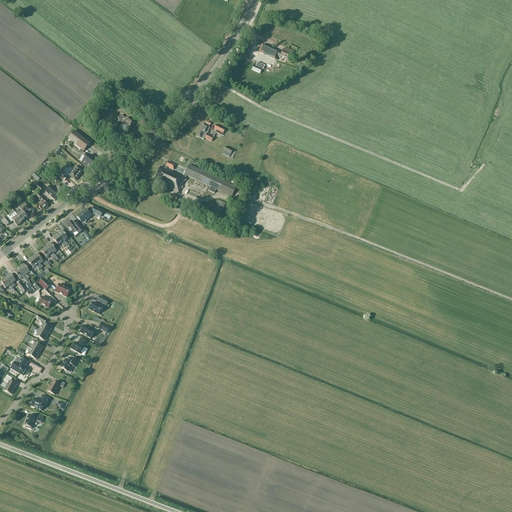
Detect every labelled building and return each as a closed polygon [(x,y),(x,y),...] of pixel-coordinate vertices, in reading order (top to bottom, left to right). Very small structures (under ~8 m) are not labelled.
[(280,58),(281,56),(290,60),(293,52),(284,48),(281,54),(263,46),(260,53),(265,55),(276,60),(278,57),(280,58)] [(262,63),(268,65),(270,60),(264,57),(262,63)] [(126,131),(133,124),(127,117),(125,119),(121,115),(117,118),(122,123),(120,124),(126,131)] [(210,126),(211,123),(207,121),(206,124),(207,124),(207,126),(202,124),(196,137),(201,139),(204,140),(204,138),(211,142),(213,138),(207,134),(210,128),(208,127),(209,125),(210,126)] [(215,133),(222,136),(225,130),(216,125),(214,129),(216,130),(215,133)] [(83,152),(89,144),(74,131),(67,139),(83,152)] [(232,151),(225,147),(222,154),(229,158),(232,151)] [(83,156),(86,158),(81,163),(89,169),(95,162),(84,154),(83,156)] [(166,166),(164,169),(160,167),(153,181),(154,182),(153,184),(154,185),(156,186),(157,185),(158,183),(178,193),(181,188),(182,189),(183,187),(182,186),(184,181),(185,181),(186,180),(185,179),(186,176),(210,187),(208,191),(214,194),(216,190),(231,197),(236,187),(189,165),(184,175),(185,175),(183,178),(166,170),(167,167),(173,170),(175,165),(168,162),(166,166)] [(68,175),(75,181),(83,172),(76,166),(68,175)] [(56,175),(64,181),(67,178),(64,176),(65,174),(61,170),(56,175)] [(32,187),(39,193),(43,189),(36,182),(32,187)] [(54,189),(60,195),(63,191),(60,188),(60,187),(58,185),(57,186),(54,189)] [(60,195),(54,189),(53,188),(51,186),(46,192),(55,201),(60,195)] [(41,211),(48,205),(43,199),(38,193),(35,195),(39,199),(38,199),(40,201),(36,205),(41,211)] [(178,197),(172,195),(170,199),(172,200),(170,203),(172,204),(180,207),(183,201),(177,199),(178,197)] [(222,211),(225,203),(217,200),(214,207),(209,218),(218,222),(222,211)] [(210,205),(208,210),(203,208),(204,206),(194,202),(192,206),(190,205),(188,210),(187,209),(186,212),(191,214),(193,211),(207,218),(209,213),(210,214),(213,207),(210,205)] [(22,211),(17,215),(22,222),(27,218),(26,216),(31,212),(29,210),(24,204),(19,208),(22,211)] [(91,213),(90,214),(86,209),(77,216),(82,223),(94,214),(98,216),(100,211),(94,208),(91,213)] [(17,215),(15,213),(10,217),(8,215),(2,220),(7,226),(10,223),(13,221),(17,226),(22,222),(17,215)] [(77,228),(72,222),(67,226),(70,230),(68,231),(68,232),(70,234),(71,234),(72,233),(73,234),(76,231),(78,234),(83,230),(79,226),(77,228)] [(68,239),(62,231),(57,235),(66,246),(68,244),(66,242),(65,243),(64,242),(68,239)] [(57,235),(52,238),(58,246),(61,244),(62,244),(63,245),(62,245),(64,247),(66,246),(57,235)] [(54,258),(56,257),(54,255),(53,254),(53,253),(56,251),(50,243),(45,247),(54,258)] [(45,247),(40,251),(47,259),(50,257),(50,256),(51,257),(50,258),(52,260),(54,258),(45,247)] [(43,262),(37,254),(32,257),(41,269),(43,267),(41,265),(40,266),(39,265),(40,264),(43,262)] [(32,257),(27,261),(33,269),(36,267),(37,267),(38,268),(37,268),(39,270),(41,269),(32,257)] [(30,272),(23,264),(19,268),(27,279),(29,278),(28,275),(27,276),(26,275),(30,272)] [(23,277),(25,281),(27,279),(19,268),(14,272),(20,280),(23,277)] [(10,274),(5,279),(13,288),(15,287),(12,284),(15,281),(10,274)] [(9,286),(11,290),(12,288),(13,288),(5,279),(0,282),(5,289),(9,286)] [(38,283),(45,290),(50,286),(43,279),(38,283)] [(17,285),(23,293),(26,291),(20,282),(17,285)] [(33,286),(39,292),(42,289),(36,283),(33,286)] [(55,293),(60,295),(62,295),(62,296),(66,298),(70,290),(59,284),(55,293)] [(108,301),(99,296),(97,301),(106,306),(108,301)] [(38,304),(48,309),(52,302),(41,297),(38,304)] [(98,314),(102,308),(92,303),(89,309),(98,314)] [(39,326),(41,327),(39,330),(48,335),(51,329),(42,324),(40,323),(39,326)] [(107,333),(110,328),(101,323),(98,328),(107,333)] [(84,325),(80,333),(90,339),(95,331),(84,325)] [(39,330),(37,334),(35,332),(33,335),(35,336),(44,341),(48,335),(39,330)] [(80,338),(77,344),(75,342),(71,349),(81,355),(85,348),(84,348),(87,342),(80,338)] [(30,344),(33,345),(31,349),(39,354),(43,348),(34,343),(32,342),(30,344)] [(39,354),(31,349),(29,352),(26,351),(25,353),(27,355),(36,360),(39,354)] [(67,372),(71,365),(74,367),(78,361),(71,357),(70,361),(65,359),(60,368),(67,372)] [(21,359),(18,365),(17,364),(13,371),(23,376),(26,370),(24,368),(27,362),(21,359)] [(10,382),(12,379),(7,376),(3,381),(8,384),(4,391),(11,395),(16,385),(10,382)] [(47,391),(54,395),(59,386),(63,388),(65,384),(58,380),(56,384),(52,382),(47,391)] [(40,401),(34,399),(33,402),(32,402),(31,405),(32,405),(31,406),(41,411),(43,406),(45,407),(49,398),(42,396),(40,401)] [(35,414),(33,417),(28,415),(24,426),(28,427),(28,428),(31,429),(31,428),(32,429),(35,421),(41,423),(43,417),(35,414)]
